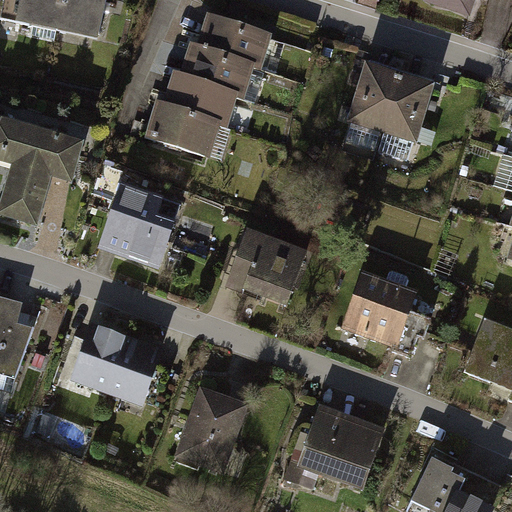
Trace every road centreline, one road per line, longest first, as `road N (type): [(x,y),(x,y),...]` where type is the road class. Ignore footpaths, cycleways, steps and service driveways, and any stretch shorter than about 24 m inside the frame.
road 1 (residential): [(511,444),(0,253)]
road 2 (residential): [(280,0),(511,71)]
road 3 (track): [(180,511),(0,436)]
